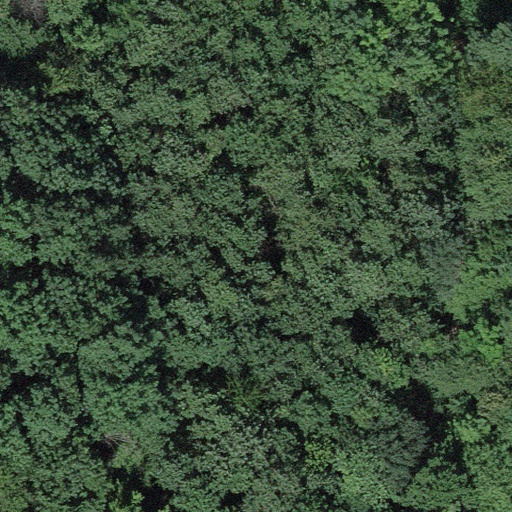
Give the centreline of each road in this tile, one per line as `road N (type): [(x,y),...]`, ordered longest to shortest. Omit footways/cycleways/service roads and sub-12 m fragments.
road 1 (track): [(405,511),(465,358),(483,248),(460,100),(431,0)]
road 2 (track): [(131,0),(0,100)]
